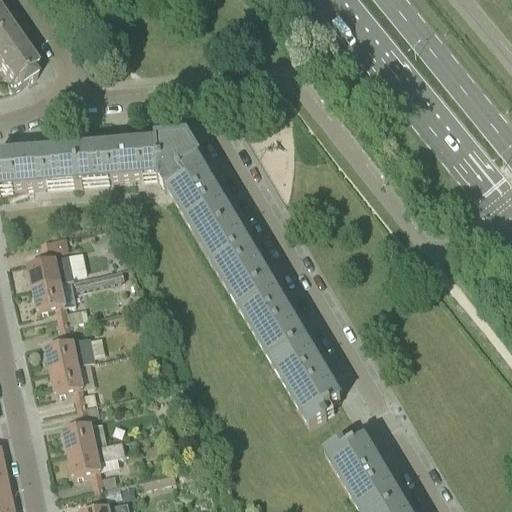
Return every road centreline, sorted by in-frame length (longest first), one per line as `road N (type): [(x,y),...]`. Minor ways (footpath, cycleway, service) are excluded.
road 1 (residential): [(440,511),(188,100)]
road 2 (secondary): [(333,0),(511,229)]
road 3 (secondary): [(511,150),(395,0)]
road 4 (residential): [(40,511),(0,339)]
road 5 (residential): [(75,104),(70,76),(17,0)]
